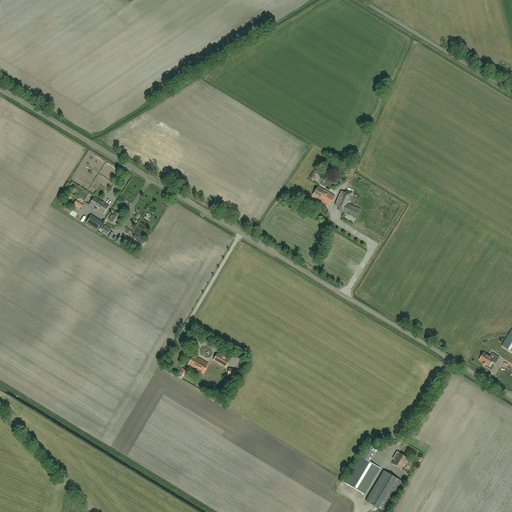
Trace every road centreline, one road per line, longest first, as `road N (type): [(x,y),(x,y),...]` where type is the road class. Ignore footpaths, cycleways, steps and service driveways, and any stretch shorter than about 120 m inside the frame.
road 1 (unclassified): [(511,396),(0,89)]
road 2 (unclassified): [(511,89),(367,0)]
road 3 (tertiary): [(92,511),(0,405)]
